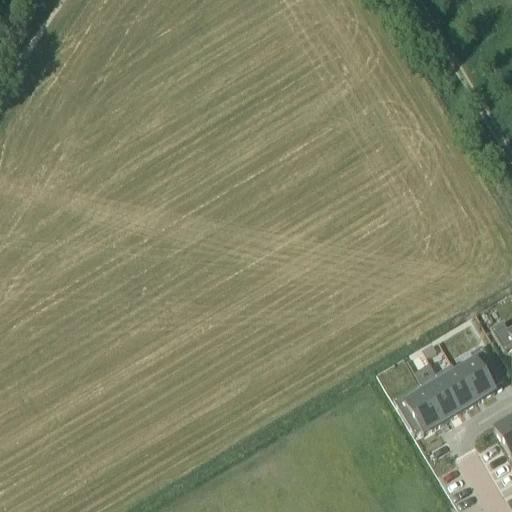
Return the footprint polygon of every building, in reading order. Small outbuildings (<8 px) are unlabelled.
[(503,327),(490,335),(504,357),(511,352),(511,337),(510,339),(503,327)] [(431,351),(421,358),(425,364),(435,358),(431,351)] [(472,363),(454,374),(474,409),(493,398),(494,397),(492,394),(484,381),(495,374),(481,352),(469,359),(472,363)] [(451,370),(435,380),(458,419),(474,409),(454,374),(451,370)] [(435,380),(419,390),(442,428),(458,419),(435,380)] [(393,405),(392,406),(414,441),(420,437),(423,441),(424,440),(442,428),(419,390),(393,405)] [(495,435),(494,435),(511,465),(511,425),(495,435)]
